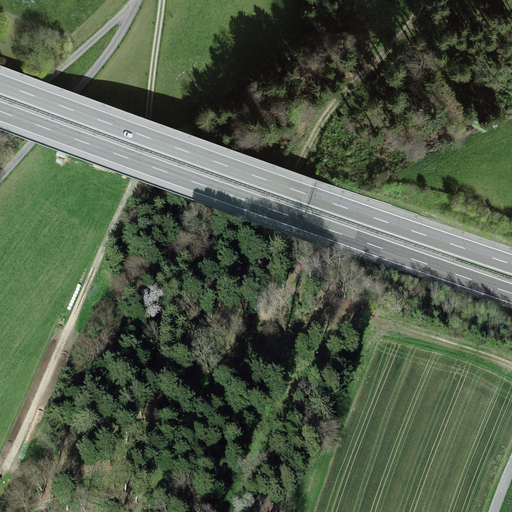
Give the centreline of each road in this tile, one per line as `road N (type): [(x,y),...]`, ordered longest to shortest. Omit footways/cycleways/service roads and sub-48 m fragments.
road 1 (motorway): [(0,110),(511,293)]
road 2 (motorway): [(511,263),(0,83)]
road 3 (track): [(64,324),(143,153),(157,0)]
road 4 (unclassified): [(136,0),(96,67),(0,178)]
road 5 (track): [(135,3),(0,115)]
road 6 (track): [(511,369),(386,324)]
